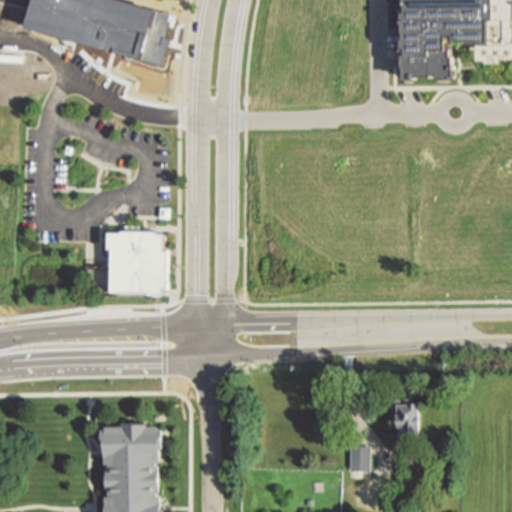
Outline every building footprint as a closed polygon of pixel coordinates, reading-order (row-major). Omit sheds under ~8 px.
[(458,80),(459,44),(478,45),(477,63),(511,64),(511,0),(407,0),(405,79),(458,80)] [(138,227),(138,231),(153,232),(153,234),(161,234),(161,251),(168,251),(168,288),(160,288),(160,292),(160,294),(146,294),(146,291),(108,291),(108,248),(105,248),(105,234),(108,234),(118,234),(118,231),(124,231),(124,226),(138,227)] [(391,398),(413,397),(413,401),(420,401),(421,435),(404,436),(403,426),(398,426),(398,418),(392,419),(391,398)] [(126,423),(146,423),(147,424),(147,427),(158,427),(158,429),(163,429),(163,446),(160,446),(160,454),(159,454),(160,461),(156,461),(156,464),(160,464),(160,472),(159,472),(159,485),(156,485),(157,496),(160,496),(160,503),(161,503),(161,511),(164,511),(105,511),(108,511),(108,504),(109,504),(108,497),(112,497),(112,493),(108,493),(108,485),(109,485),(109,473),(108,473),(108,465),(112,465),(111,462),(108,462),(108,455),(107,455),(107,447),(104,447),(104,430),(108,430),(108,427),(126,427),(126,423)] [(351,443),(372,444),(371,471),(350,470),(351,443)]
